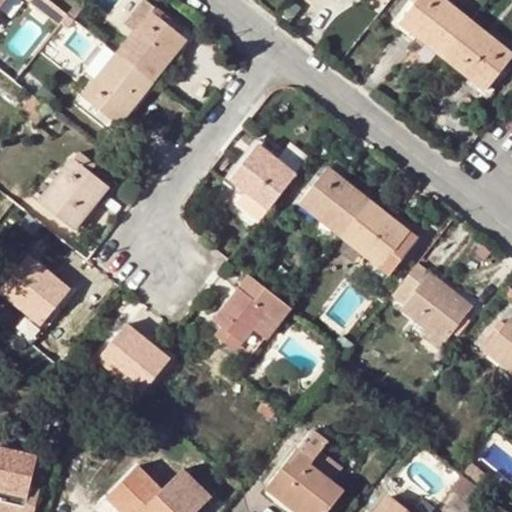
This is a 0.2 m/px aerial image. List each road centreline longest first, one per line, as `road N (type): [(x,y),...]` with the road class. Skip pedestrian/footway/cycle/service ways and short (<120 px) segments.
road 1 (residential): [(280,55),(511,232)]
road 2 (residential): [(165,262),(149,239),(159,209),(280,55)]
